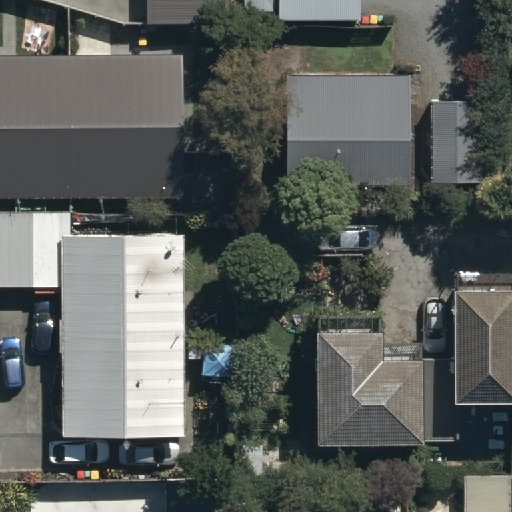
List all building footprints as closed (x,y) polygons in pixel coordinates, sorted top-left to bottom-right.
[(227,0),(153,0),(153,25),(228,26),(227,0)] [(357,0),(273,0),(273,10),(357,11),(357,0)] [(0,187),(178,189),(179,47),(0,46),(0,187)] [(407,65),(280,65),(280,175),(407,175),(407,65)] [(478,92),(427,92),(427,173),(478,174),(478,92)] [(70,204),(0,204),(0,277),(62,278),(62,414),(78,414),(78,424),(184,424),(183,223),(70,224),(70,204)] [(511,275),(447,276),(448,391),(511,390),(511,275)] [(308,309),(309,420),(416,420),(415,337),(375,337),(375,308),(308,309)] [(511,511),(511,466),(459,465),(458,511),(511,511)] [(237,511),(236,468),(164,469),(165,511),(237,511)]
